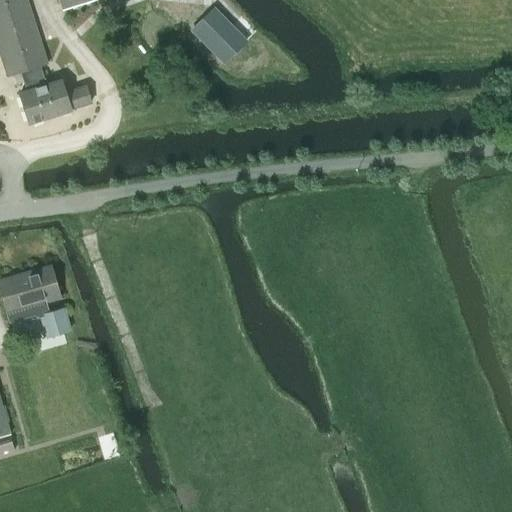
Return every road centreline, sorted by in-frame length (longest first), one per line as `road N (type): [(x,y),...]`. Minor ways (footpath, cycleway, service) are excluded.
road 1 (unclassified): [(20,214),(164,186),(511,147)]
road 2 (track): [(155,406),(84,201)]
road 3 (track): [(453,353),(425,267),(412,158)]
